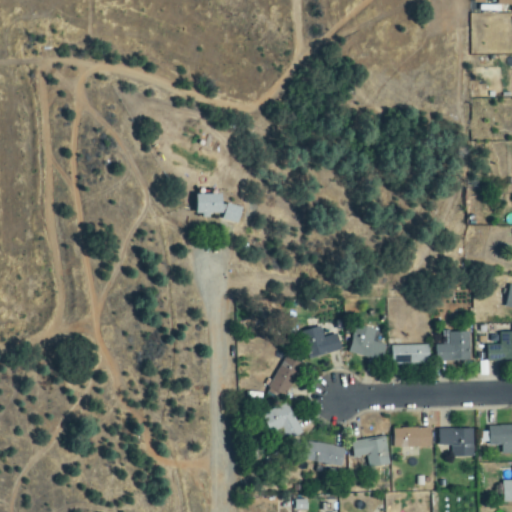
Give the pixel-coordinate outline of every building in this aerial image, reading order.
[(194,216),(219,215),(219,196),(194,196),(194,216)] [(221,221),(237,225),(241,208),(226,204),(221,221)] [(511,286),(508,286),(503,308),(511,309),(511,286)] [(347,355),(381,362),(384,345),(372,343),(375,330),(353,326),(347,355)] [(301,332),(306,359),(339,353),(336,335),(321,338),(319,328),(301,332)] [(437,362),(468,362),(468,333),(442,333),(442,346),(436,346),(437,362)] [(486,363),(511,362),(511,333),(499,333),(499,347),(485,347),(486,363)] [(428,346),(390,347),(390,366),(428,365),(428,346)] [(302,366),(285,356),(266,389),(283,399),(302,366)] [(260,416),(269,435),(281,429),(287,441),(300,435),(286,404),(260,416)] [(500,455),(511,454),(511,425),(486,426),(487,432),(479,433),(479,445),(500,445),(500,455)] [(429,429),(392,429),(392,449),(401,449),(401,457),(410,456),(410,449),(430,448),(429,429)] [(450,459),(472,458),(471,429),(437,430),(438,446),(450,446),(450,459)] [(367,469),(388,467),(384,439),(349,443),(351,460),(365,458),(367,469)] [(303,461),(340,468),(343,449),(306,442),(303,461)] [(511,481),(501,482),(501,504),(511,503),(511,481)]
